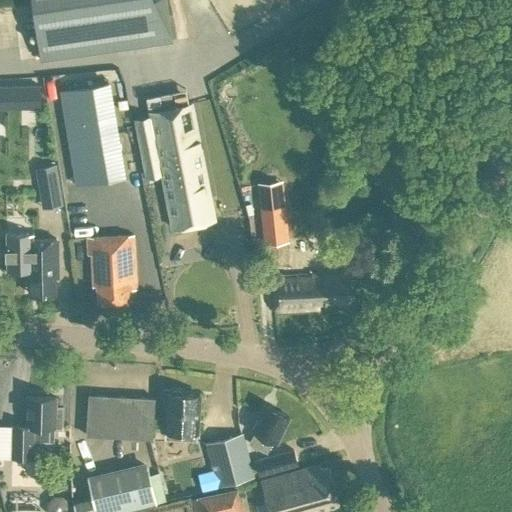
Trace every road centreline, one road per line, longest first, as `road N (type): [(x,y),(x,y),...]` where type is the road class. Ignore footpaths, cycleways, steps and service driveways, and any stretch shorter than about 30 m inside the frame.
road 1 (unclassified): [(286,368),(90,339),(0,336)]
road 2 (unclassified): [(399,321),(454,260),(511,139)]
road 3 (unclassified): [(359,452),(372,377),(399,321)]
road 4 (unclassified): [(286,368),(399,321)]
